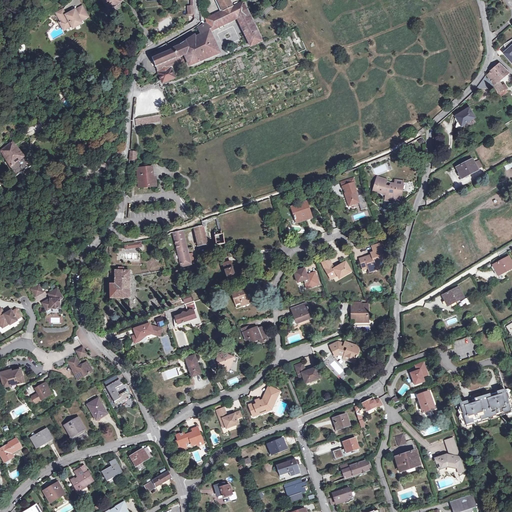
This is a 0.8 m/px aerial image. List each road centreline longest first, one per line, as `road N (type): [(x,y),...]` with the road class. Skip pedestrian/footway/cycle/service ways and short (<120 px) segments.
road 1 (track): [(110,230),(123,240),(161,233),(391,150),(430,126)]
road 2 (unclassified): [(126,152),(122,214),(93,244),(74,287),(78,312),(130,374),(157,434)]
road 3 (tertiary): [(491,54),(463,97),(430,126),(396,310)]
road 4 (track): [(325,84),(327,96),(213,142),(193,221)]
road 5 (unclassified): [(196,0),(196,23),(135,67),(126,152)]
road 6 (residential): [(4,511),(46,471),(157,434)]
road 7 (residential): [(277,357),(275,283),(289,252),(339,234)]
road 8 (residential): [(157,434),(237,392),(277,357)]
road 9 (residential): [(126,152),(30,181),(0,201)]
road 10 (tertiary): [(298,422),(230,447),(183,490)]
road 11 (residential): [(511,245),(396,310)]
